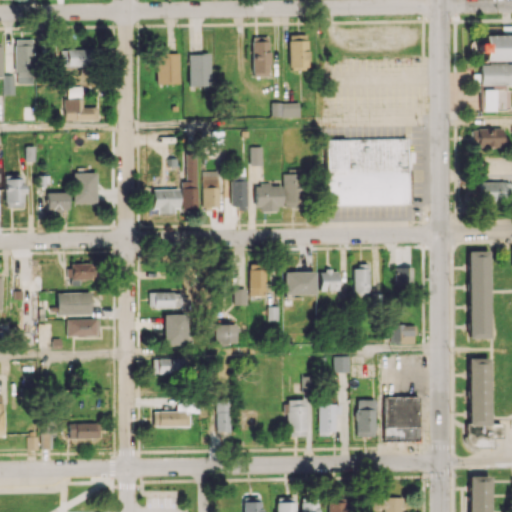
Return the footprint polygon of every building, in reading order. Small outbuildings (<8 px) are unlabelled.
[(306,68),(306,34),(287,34),(287,68),(306,68)] [(482,61),(511,60),(511,34),(481,35),(482,43),(473,43),(474,53),(481,52),(482,61)] [(267,36),(250,36),(251,76),(268,76),(267,36)] [(14,83),(33,83),(32,38),(13,39),(14,83)] [(97,48),(70,47),(69,65),(96,65),(97,48)] [(177,83),(176,53),(154,54),(155,84),(177,83)] [(186,53),(187,86),(208,85),(208,53),(186,53)] [(478,85),(511,84),(511,69),(511,64),(478,64),(478,85)] [(2,94),(13,94),(13,75),(2,74),(2,94)] [(97,120),(98,107),(81,106),(81,86),(67,86),(67,97),(63,97),(63,120),(97,120)] [(508,89),(479,89),(479,109),(508,109),(508,89)] [(297,102),(269,102),(270,117),(298,116),(297,102)] [(501,146),(500,127),(469,128),(469,147),(501,146)] [(325,205),(406,203),(405,138),(324,139),(325,205)] [(260,146),(248,146),(248,165),(261,164),(260,146)] [(180,180),(180,210),(196,210),(195,154),(184,154),(185,180),(180,180)] [(200,171),(201,207),(217,206),(216,170),(200,171)] [(72,172),(71,203),(94,203),(94,172),(72,172)] [(281,207),(300,207),(301,173),(281,173),(281,207)] [(22,174),(3,174),(4,206),(22,206),(22,174)] [(229,208),(245,208),(245,175),(229,175),(229,208)] [(511,181),(475,181),(475,200),(511,200),(511,181)] [(254,184),(255,210),(280,209),(279,185),(268,185),(268,183),(254,184)] [(175,189),(152,189),(152,213),(176,213),(175,189)] [(66,192),(45,192),(45,211),(66,211),(66,192)] [(467,338),(488,338),(487,250),(466,251),(467,338)] [(79,286),(79,282),(88,282),(89,263),(66,262),(66,278),(69,278),(69,285),(79,286)] [(248,295),(264,295),(264,262),(247,263),(248,295)] [(352,292),(367,292),(367,265),(352,265),(352,292)] [(410,267),(393,266),(393,286),(410,286),(410,267)] [(318,290),(336,289),(336,270),(318,270),(318,290)] [(313,271),(282,271),(283,294),(314,294),(313,271)] [(233,305),(244,305),(244,288),(233,288),(233,305)] [(55,292),(55,314),(88,314),(88,291),(55,292)] [(147,291),(147,307),(186,307),(186,292),(147,291)] [(161,314),(161,345),(184,344),(183,313),(161,314)] [(64,319),(65,336),(96,335),(96,318),(64,319)] [(235,324),(214,323),(213,342),(235,343),(235,324)] [(411,342),(411,324),(390,324),(390,343),(411,342)] [(347,371),(347,356),(331,356),(331,371),(347,371)] [(151,358),(151,372),(185,373),(185,358),(151,358)] [(487,358),(465,358),(466,446),(490,446),(490,437),(500,437),(499,423),(488,423),(487,358)] [(383,396),(382,439),(416,440),(417,397),(383,396)] [(373,399),(355,399),(354,435),(373,436),(373,399)] [(305,435),(304,400),(281,400),(281,413),(285,413),(286,436),(305,435)] [(228,431),(227,401),(213,401),(214,432),(228,431)] [(316,431),(333,431),(334,413),(338,413),(339,403),(317,403),(316,431)] [(151,425),(185,425),(185,410),(151,410),(151,425)] [(66,423),(67,438),(97,438),(97,422),(66,423)] [(36,436),(25,436),(25,449),(36,449),(36,436)] [(487,511),(487,476),(466,476),(466,511),(487,511)] [(402,511),(402,496),(367,497),(367,511),(383,510),(382,511),(402,511)] [(258,511),(258,497),(241,497),(241,511),(258,511)] [(273,511),(292,511),(292,497),(274,497),(273,511)] [(315,511),(314,499),(298,500),(298,511),(315,511)] [(342,511),(342,502),(325,502),(325,511),(342,511)]
